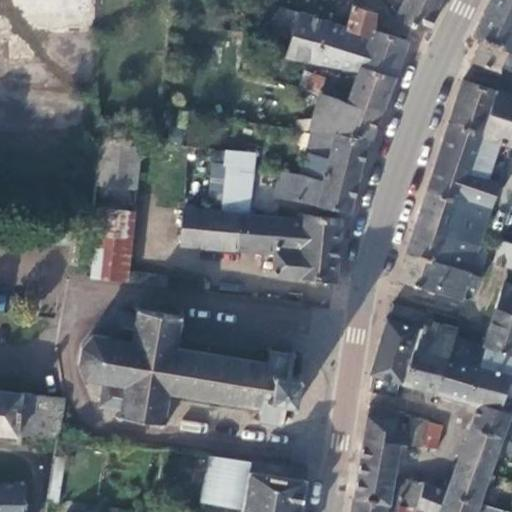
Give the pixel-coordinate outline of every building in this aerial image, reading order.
[(80,0),(0,0),(0,78),(81,76),(81,50),(80,11),(80,0)] [(437,0),(404,0),(397,18),(429,29),(439,5),(437,2),(437,0)] [(511,48),(511,0),(488,0),(472,35),(481,38),(509,51),(510,48),(511,48)] [(376,11),(353,4),(347,27),(346,28),(371,37),(374,29),(376,11)] [(293,33),(301,12),(280,5),(273,26),(293,33)] [(314,60),(327,20),(301,12),(293,33),(290,42),(285,55),(314,60)] [(390,34),(374,29),(371,37),(346,28),(347,27),(327,20),(314,60),(359,69),(360,65),(394,75),(406,40),(390,34)] [(502,64),(509,51),(481,38),(472,59),(500,69),(502,64)] [(249,45),(242,44),(225,42),(223,56),(247,59),(249,45)] [(509,51),(502,64),(511,68),(511,48),(510,48),(509,51)] [(322,91),(327,76),(295,62),(290,77),(322,91)] [(360,65),(359,69),(355,82),(328,72),(327,76),(322,91),(382,108),(394,75),(360,65)] [(511,97),(492,90),(464,83),(450,124),(511,145),(511,97)] [(382,108),(322,91),(313,119),(299,119),(299,127),(297,127),(297,129),(369,137),(372,137),(382,108)] [(492,210),(511,152),(511,145),(450,124),(428,192),(492,210)] [(124,130),(84,127),(76,189),(116,193),(124,130)] [(369,137),(297,129),(297,135),(310,138),(302,172),(326,178),(331,161),(361,169),(369,137)] [(256,151),(227,148),(225,163),(254,167),(256,151)] [(326,178),(302,172),(301,173),(281,171),(274,196),(291,198),(321,205),(350,210),(361,169),(331,161),(326,178)] [(250,213),(254,167),(225,163),(224,176),(221,211),(243,213),(250,213)] [(115,202),(116,193),(76,189),(75,197),(81,198),(115,202)] [(478,250),(492,210),(428,192),(416,230),(478,250)] [(108,273),(115,202),(81,198),(73,268),(91,271),(108,273)] [(32,222),(57,225),(58,210),(34,208),(32,222)] [(250,213),(243,213),(221,211),(183,208),(180,243),(274,252),(276,252),(279,216),(250,213)] [(341,218),(305,214),(304,218),(279,216),(276,252),(274,252),(273,267),(277,274),(305,277),(334,281),(341,218)] [(511,218),(506,217),(498,241),(501,242),(511,244),(511,218)] [(23,233),(24,222),(10,220),(8,231),(23,233)] [(31,234),(32,222),(24,222),(23,233),(31,234)] [(56,237),(57,225),(32,222),(31,234),(56,237)] [(473,266),(478,250),(416,230),(407,256),(480,279),(483,270),(473,266)] [(511,244),(501,242),(495,266),(511,270),(511,244)] [(480,279),(407,256),(399,283),(461,303),(466,288),(476,291),(480,279)] [(148,278),(183,282),(185,269),(149,265),(148,278)] [(511,317),(511,289),(504,287),(496,312),(511,317)] [(103,379),(99,405),(119,408),(119,410),(116,413),(119,418),(123,414),(159,420),(162,425),(166,422),(163,417),(167,389),(261,405),(259,412),(254,416),(258,421),(261,418),(278,421),(280,425),(285,421),(282,417),(285,400),(291,401),(294,406),(298,402),(295,398),(298,378),(303,373),(300,369),(296,373),(290,372),(292,355),(297,351),(293,347),(289,351),(273,348),(270,343),(266,347),(270,352),(268,360),(175,346),(179,317),(184,313),(181,309),(177,313),(140,307),(137,302),(133,305),(135,308),(135,312),(115,308),(111,334),(92,331),(81,343),(78,359),(85,376),(103,379)] [(422,333),(427,318),(393,307),(388,322),(422,333)] [(511,317),(496,312),(484,349),(486,349),(511,356),(511,317)] [(452,350),(458,331),(432,325),(435,315),(428,313),(427,318),(422,333),(405,387),(437,397),(452,350)] [(405,387),(422,333),(388,322),(386,322),(370,377),(375,378),(372,396),(397,401),(399,389),(405,387)] [(469,406),(486,349),(484,349),(461,344),(459,351),(452,350),(437,397),(469,406)] [(500,411),(511,376),(511,356),(486,349),(469,406),(478,409),(480,404),(500,411)] [(62,397),(59,397),(0,389),(0,433),(14,435),(15,432),(56,437),(57,435),(62,397)] [(480,404),(478,409),(471,430),(510,442),(511,443),(511,427),(508,426),(511,414),(500,411),(480,404)] [(392,424),(395,415),(370,410),(368,419),(392,424)] [(411,418),(395,415),(392,424),(409,428),(411,421),(411,418)] [(389,444),(392,424),(368,419),(360,465),(396,471),(400,447),(389,444)] [(411,421),(409,428),(407,444),(421,450),(422,448),(428,426),(411,421)] [(407,444),(409,428),(392,424),(389,444),(400,447),(406,448),(407,444)] [(428,426),(422,448),(437,452),(444,429),(428,426)] [(507,449),(510,442),(471,430),(459,464),(490,475),(500,446),(507,449)] [(241,511),(244,462),(194,451),(188,498),(241,511)] [(299,511),(307,466),(251,458),(244,504),(241,511),(299,511)] [(493,511),(479,507),(490,475),(459,464),(448,497),(443,511),(493,511)] [(390,499),(396,471),(360,465),(354,501),(388,507),(399,509),(418,511),(419,511),(443,511),(448,497),(422,486),(403,482),(397,501),(390,499)] [(26,511),(26,481),(0,481),(0,510),(5,510),(4,511),(26,511)] [(387,511),(388,507),(354,501),(352,511),(387,511)]
